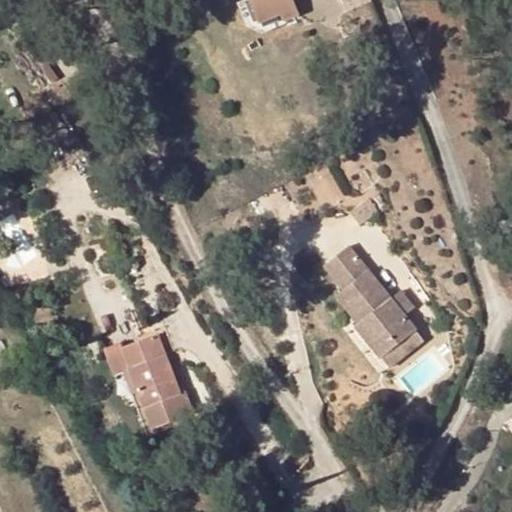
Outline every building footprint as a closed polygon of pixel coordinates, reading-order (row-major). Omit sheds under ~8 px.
[(247,0),(248,2),(258,23),(278,0),(247,0)] [(298,15),(292,0),(278,0),(258,23),(278,15),(281,21),(298,15)] [(248,27),(253,29),(258,23),(248,2),(239,6),(248,27)] [(258,23),(253,29),(259,31),(281,21),(278,15),(258,23)] [(404,317),(390,299),(345,248),(323,266),(341,288),(334,295),(358,323),(353,328),(381,360),(416,330),(404,317)] [(399,292),(390,299),(404,317),(414,309),(399,292)] [(56,306),(38,307),(39,328),(57,327),(56,306)] [(424,339),(416,330),(381,360),(388,368),(424,339)] [(177,390),(167,362),(162,365),(158,356),(163,354),(155,332),(106,351),(114,372),(128,367),(151,426),(191,410),(183,389),(177,390)] [(167,362),(163,354),(158,356),(162,365),(167,362)]
